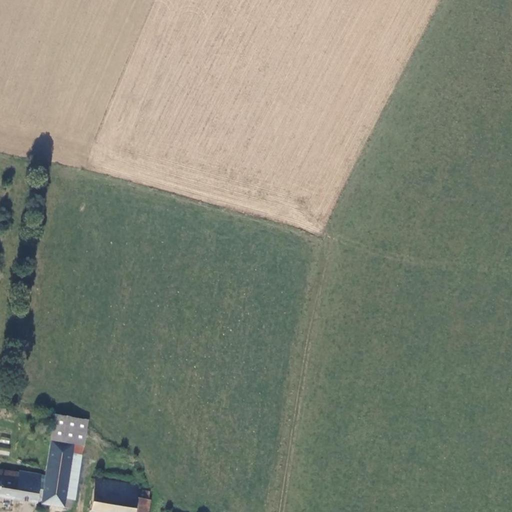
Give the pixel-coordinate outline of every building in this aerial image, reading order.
[(51,437),(84,444),(88,420),(54,414),(51,437)] [(0,497),(57,507),(67,509),(69,500),(60,498),(67,458),(70,444),(50,440),(43,475),(0,468),(0,497)] [(60,498),(69,500),(70,499),(76,459),(67,458),(60,498)] [(138,485),(94,477),(88,511),(133,511),(136,499),(138,485)] [(133,511),(147,511),(149,501),(136,499),(133,511)]
